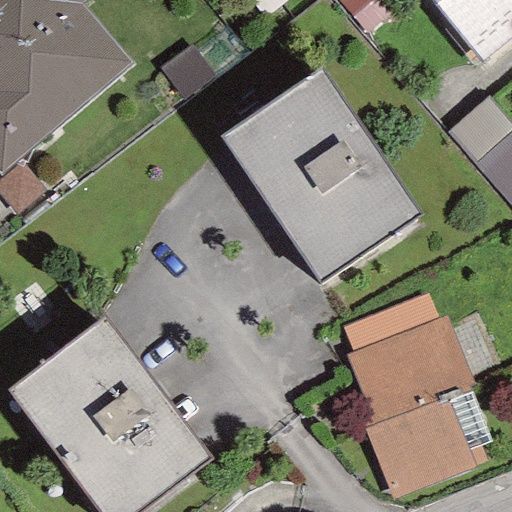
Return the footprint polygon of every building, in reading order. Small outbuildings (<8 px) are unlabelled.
[(0,0),(0,155),(2,158),(113,63),(64,5),(69,0),(0,0)] [(511,0),(436,0),(482,55),(511,30),(511,0)] [(184,101),(215,77),(190,45),(161,69),(184,101)] [(320,285),(418,220),(321,78),(224,144),(320,285)] [(511,122),(492,99),(453,134),(511,201),(511,122)] [(394,485),(463,458),(439,398),(466,387),(429,297),(344,328),(381,425),(372,429),(394,485)] [(97,511),(140,511),(210,461),(105,322),(10,394),(97,511)]
